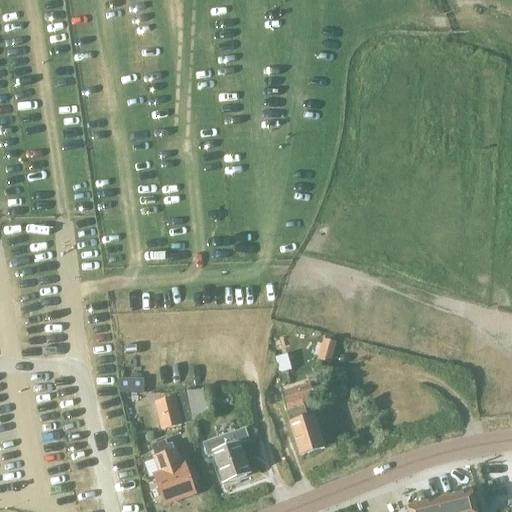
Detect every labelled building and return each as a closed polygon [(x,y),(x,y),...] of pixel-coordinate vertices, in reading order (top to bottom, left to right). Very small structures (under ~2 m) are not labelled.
[(315,360),(329,364),(335,343),(321,339),(315,360)] [(143,382),(119,382),(119,395),(143,394),(143,382)] [(323,448),(334,445),(324,411),(305,417),(301,404),(313,400),(308,386),(280,394),(288,422),(299,457),(324,450),(323,448)] [(211,417),(205,391),(200,392),(200,391),(197,392),(197,391),(189,393),(188,391),(184,392),(191,422),(211,417)] [(190,423),(183,392),(171,395),(171,399),(153,403),(159,432),(181,427),(180,425),(190,423)] [(245,430),(202,445),(206,458),(213,456),(223,484),(247,476),(237,445),(248,441),(245,430)] [(154,459),(142,463),(147,478),(152,476),(163,505),(193,494),(183,466),(179,468),(170,444),(165,446),(163,441),(149,446),(151,451),(154,459)] [(475,511),(471,493),(409,509),(409,511),(475,511)]
